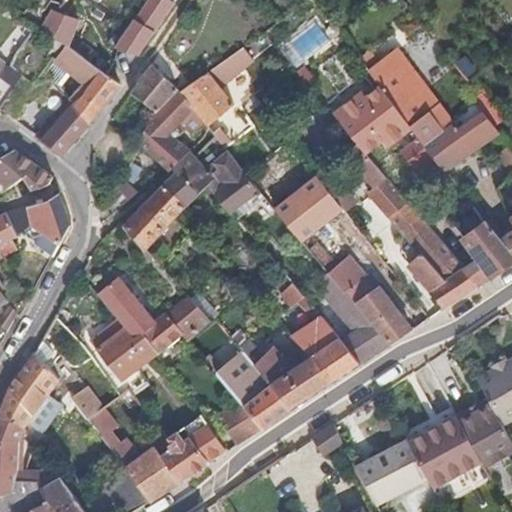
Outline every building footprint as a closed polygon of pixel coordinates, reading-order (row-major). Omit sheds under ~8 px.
[(173,0),(148,0),(135,20),(155,31),(176,2),(173,0)] [(54,10),(41,30),(69,46),(81,21),(54,10)] [(139,55),(155,31),(135,20),(117,48),(139,55)] [(312,25),(293,43),(303,55),(323,36),(312,25)] [(208,72),(221,87),(254,60),(244,46),(208,72)] [(446,171),(500,132),(496,127),(485,112),(460,131),(396,49),(369,70),(382,88),(412,127),(420,138),(445,171),(446,171)] [(68,99),(91,122),(121,83),(107,74),(103,71),(96,67),(74,50),(63,64),(83,80),(68,99)] [(0,108),(23,74),(0,56),(0,108)] [(477,70),(465,56),(456,63),(468,78),(477,70)] [(103,71),(107,74),(112,65),(102,57),(96,67),(103,71)] [(180,90),(153,65),(133,93),(159,112),(180,90)] [(221,87),(208,72),(181,92),(194,108),(209,127),(235,104),(221,87)] [(508,117),(475,76),(468,81),(464,85),(483,110),(485,112),(496,127),(508,117)] [(335,115),(366,153),(383,139),(387,145),(394,140),(412,127),(382,88),(369,98),(364,93),(335,115)] [(166,165),(171,170),(173,168),(191,151),(168,135),(194,108),(181,92),(180,90),(159,112),(139,141),(166,165)] [(91,122),(68,99),(37,137),(63,156),(91,122)] [(420,138),(412,127),(394,140),(402,151),(420,138)] [(431,188),(449,175),(446,171),(445,171),(420,138),(402,151),(431,188)] [(432,291),(445,308),(479,285),(465,268),(387,176),(386,177),(366,153),(358,144),(347,154),(375,187),(369,192),(423,254),(409,265),(432,291)] [(0,194),(25,177),(33,191),(50,184),(54,177),(16,150),(2,158),(0,158),(0,194)] [(230,214),(261,192),(247,173),(229,150),(213,162),(219,169),(211,175),(195,156),(177,172),(166,184),(188,206),(208,185),(230,214)] [(195,156),(191,151),(173,168),(177,172),(195,156)] [(121,174),(134,183),(143,168),(129,161),(127,166),(121,174)] [(122,207),(139,192),(121,174),(111,194),(122,207)] [(276,210),(296,234),(337,200),(334,196),(318,177),(276,210)] [(188,206),(166,184),(125,226),(147,250),(188,206)] [(347,212),(357,204),(344,188),(334,196),(337,200),(347,212)] [(266,198),(261,192),(230,214),(237,221),(266,198)] [(8,211),(19,236),(33,226),(39,230),(61,244),(62,244),(72,227),(60,194),(51,201),(28,206),(8,211)] [(470,211),(481,225),(486,222),(474,207),(470,211)] [(0,254),(3,259),(4,258),(19,249),(13,239),(19,236),(8,211),(0,215),(0,254)] [(511,251),(502,240),(486,222),(481,225),(462,239),(478,260),(491,277),(511,263),(511,251)] [(61,244),(39,230),(35,237),(36,243),(54,256),(61,244)] [(511,233),(502,240),(511,251),(511,233)] [(329,273),(338,266),(317,243),(309,250),(329,273)] [(391,345),(412,330),(380,287),(376,291),(348,256),(338,266),(329,273),(357,304),(391,345)] [(479,285),(491,277),(478,260),(465,268),(479,285)] [(283,293),(294,283),(274,262),(264,270),(283,293)] [(353,328),(376,355),(391,345),(357,304),(329,273),(314,284),(353,328)] [(143,332),(156,322),(155,321),(119,278),(100,294),(127,326),(137,337),(143,332)] [(247,287),(257,298),(265,290),(256,280),(247,287)] [(298,302),(306,296),(294,283),(283,293),(282,294),(293,306),(298,302)] [(189,341),(212,321),(194,300),(189,295),(188,296),(155,321),(156,322),(143,332),(137,337),(131,342),(147,363),(150,360),(184,335),(189,341)] [(212,321),(219,315),(200,295),(194,300),(212,321)] [(316,322),(323,317),(306,296),(298,302),(316,322)] [(0,319),(0,323),(9,330),(17,315),(18,313),(11,305),(0,319)] [(340,338),(323,317),(316,322),(294,337),(293,337),(312,357),(314,355),(333,383),(361,364),(340,338)] [(122,382),(147,363),(131,342),(137,337),(127,326),(98,349),(122,382)] [(376,355),(353,328),(340,338),(361,364),(376,355)] [(250,355),(258,347),(240,329),(232,336),(250,355)] [(37,353),(46,362),(54,354),(43,341),(37,353)] [(293,409),(333,383),(314,355),(312,357),(296,367),(275,346),(255,365),(293,409)] [(0,420),(24,428),(60,379),(46,362),(37,353),(10,388),(0,413),(0,420)] [(264,429),(293,409),(255,365),(246,354),(245,355),(219,377),(243,405),(263,428),(264,429)] [(511,360),(506,363),(507,365),(497,371),(496,369),(478,379),(491,402),(504,424),(511,419),(511,360)] [(90,418),(105,407),(89,386),(72,398),(88,419),(90,418)] [(92,421),(108,442),(121,432),(124,436),(151,417),(128,390),(121,395),(105,407),(90,418),(92,421)] [(504,424),(491,402),(460,420),(477,452),(509,433),(506,428),(504,424)] [(237,445),(263,428),(243,405),(220,420),(237,445)] [(426,428),(407,439),(409,442),(428,476),(444,504),(492,478),(477,452),(460,420),(455,412),(437,422),(439,427),(428,433),(426,428)] [(0,468),(17,469),(19,443),(24,428),(0,420),(0,468)] [(95,456),(110,445),(108,442),(92,421),(77,433),(95,456)] [(437,422),(426,428),(428,433),(439,427),(437,422)] [(334,424),(313,437),(324,455),(345,442),(334,424)] [(225,450),(208,425),(190,437),(209,461),(225,450)] [(181,481),(209,464),(209,461),(190,437),(185,440),(179,432),(169,438),(172,443),(168,447),(172,451),(162,457),(156,447),(143,457),(126,439),(113,449),(127,469),(150,501),(181,481)] [(409,442),(359,468),(377,503),(428,476),(409,442)] [(124,511),(133,511),(150,501),(127,469),(113,449),(110,445),(95,456),(87,462),(124,511)] [(27,511),(34,508),(49,503),(42,487),(39,481),(26,481),(15,481),(17,475),(17,469),(0,468),(0,511),(27,511)] [(53,511),(86,511),(62,477),(42,487),(49,503),(53,511)] [(53,511),(49,503),(34,508),(27,511),(53,511)]
